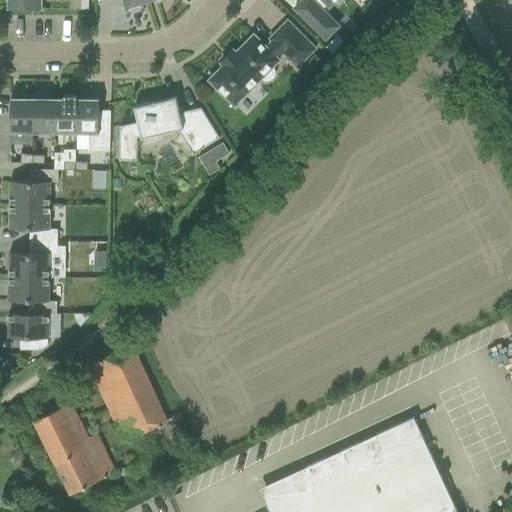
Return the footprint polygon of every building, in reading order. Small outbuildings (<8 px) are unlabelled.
[(41,0),(6,0),(7,8),(42,9),(41,0)] [(79,0),(80,9),(88,9),(87,0),(79,0)] [(139,2),(146,0),(121,0),(125,11),(140,7),(139,2)] [(295,7),(293,9),(295,10),(324,38),(323,38),(325,39),(326,38),(336,27),(337,27),(338,26),(337,24),(336,25),(321,9),(326,4),(327,5),(329,7),(330,5),(334,0),(302,0),(295,7)] [(232,50),(219,63),(222,66),(208,80),(234,105),(260,79),(263,81),(267,81),(270,80),(273,77),(274,74),(274,70),(272,67),(279,60),(277,58),(283,53),(297,67),(315,48),(287,20),(268,39),(271,41),(265,47),(253,34),(235,53),(232,50)] [(334,39),(325,47),(331,53),(340,45),(334,39)] [(299,70),(309,79),(324,63),(314,54),(299,70)] [(19,98),(10,98),(10,133),(32,133),(32,95),(19,95),(19,98)] [(32,95),(32,133),(54,133),(54,98),(45,98),(45,95),(32,95)] [(54,98),(54,133),(76,133),(76,98),(76,95),(63,95),(63,98),(54,98)] [(76,98),(76,133),(88,133),(88,151),(109,152),(110,110),(98,110),(98,98),(76,98)] [(119,126),(118,160),(135,161),(136,137),(140,136),(140,138),(182,129),(182,127),(191,125),(204,146),(219,137),(200,108),(178,113),(175,98),(150,103),(149,100),(135,103),(136,106),(133,107),(137,122),(119,126)] [(229,155),(223,144),(211,152),(217,162),(229,155)] [(10,148),(10,163),(32,163),(32,155),(23,155),(23,148),(10,148)] [(75,162),(75,170),(86,170),(86,162),(75,162)] [(9,181),(9,205),(49,205),(49,182),(57,182),(57,169),(29,169),(29,181),(9,181)] [(49,205),(9,205),(9,229),(29,229),(29,241),(57,241),(57,229),(49,229),(49,205)] [(28,253),(8,253),(8,277),(48,277),(64,277),(65,246),(57,245),(57,241),(29,241),(28,253)] [(48,277),(8,277),(8,301),(28,301),(28,313),(48,313),(56,313),(56,301),(48,301),(48,277)] [(19,338),(19,350),(40,350),(47,345),(47,338),(48,338),(48,313),(28,313),(8,313),(8,337),(19,338)] [(146,340),(88,366),(122,440),(143,430),(152,448),(179,436),(178,434),(186,430),(146,340)] [(51,412),(69,403),(66,398),(48,407),(51,412)] [(33,422),(70,494),(115,472),(96,434),(87,439),(69,403),(51,412),(33,422)] [(456,511),(413,418),(258,489),(268,511),(456,511)]
